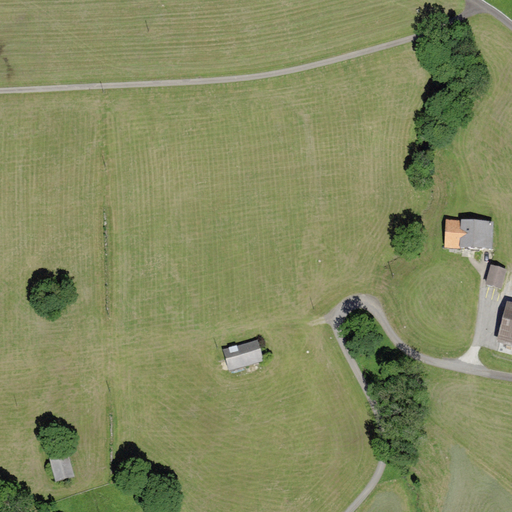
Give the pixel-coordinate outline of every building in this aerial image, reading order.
[(491,222),(444,220),(443,247),(490,250),(491,222)] [(503,293),(510,273),(493,267),(487,287),(503,293)] [(511,300),(507,300),(497,342),(511,345),(511,300)] [(220,351),(228,375),(263,363),(255,340),(220,351)] [(66,457),(48,461),(54,485),(72,480),(66,457)]
